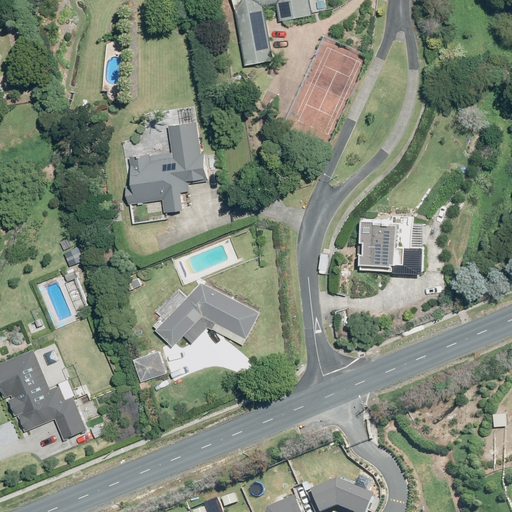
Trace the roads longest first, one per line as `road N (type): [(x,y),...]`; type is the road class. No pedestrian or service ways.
road 1 (secondary): [(48,511),(332,395)]
road 2 (residential): [(403,14),(416,76),(412,100),(375,164),(324,201)]
road 3 (residential): [(324,201),(342,137),(403,14)]
road 4 (residential): [(332,395),(318,361),(307,268),(324,201)]
road 5 (secondary): [(332,395),(511,320)]
road 6 (residential): [(332,395),(351,429),(394,469),(388,511)]
